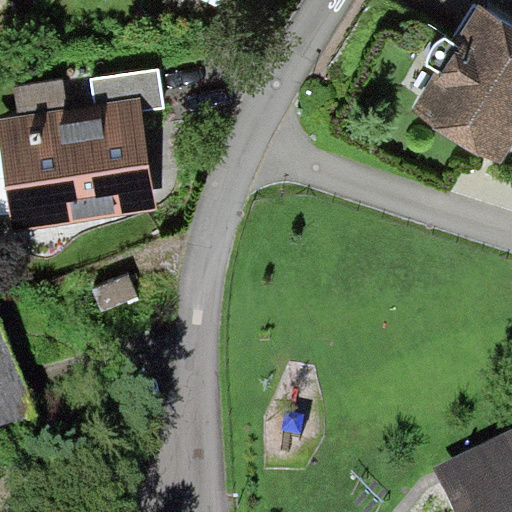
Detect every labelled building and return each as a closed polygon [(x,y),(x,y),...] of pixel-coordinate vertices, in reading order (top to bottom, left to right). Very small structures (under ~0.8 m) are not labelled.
[(473,0),(413,102),(501,153),(511,133),(511,5),(502,0),(473,0)] [(143,105),(166,101),(159,61),(92,71),(96,95),(141,88),(143,105)] [(19,106),(66,99),(62,71),(15,78),(19,106)] [(19,106),(0,108),(0,121),(15,222),(158,201),(147,126),(143,105),(141,88),(96,95),(66,99),(19,106)] [(0,428),(36,415),(0,324),(0,428)] [(511,511),(511,434),(432,472),(451,511),(511,511)]
